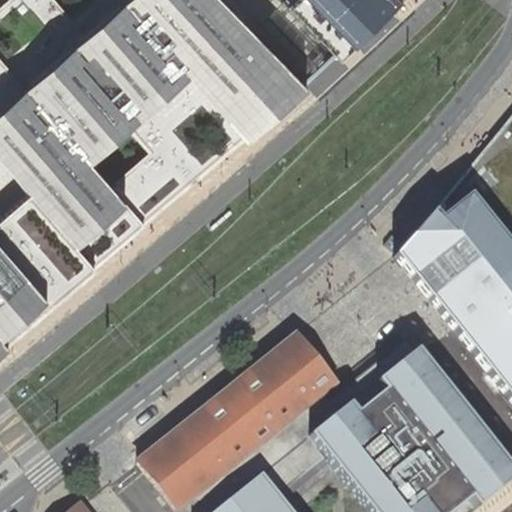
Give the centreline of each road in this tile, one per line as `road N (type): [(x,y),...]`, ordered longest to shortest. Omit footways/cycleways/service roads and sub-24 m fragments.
road 1 (residential): [(0,506),(368,207),(511,42)]
road 2 (residential): [(0,384),(437,0)]
